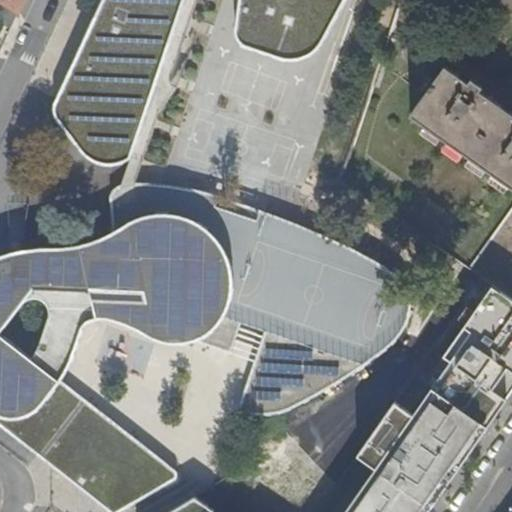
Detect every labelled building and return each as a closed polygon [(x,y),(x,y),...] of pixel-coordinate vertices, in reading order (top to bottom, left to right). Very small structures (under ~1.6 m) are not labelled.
[(0,0),(5,4),(19,13),(25,0),(0,0)] [(182,0),(104,0),(56,106),(57,118),(88,164),(98,168),(111,169),(130,158),(182,0)] [(182,0),(130,158),(143,161),(197,0),(182,0)] [(236,0),(232,36),(233,42),(239,45),(291,62),(305,58),(311,54),(342,0),(236,0)] [(19,13),(5,4),(0,11),(0,20),(12,28),(19,13)] [(511,187),(511,114),(479,91),(482,86),(472,78),(469,83),(446,67),(411,116),(511,187)] [(0,418),(8,420),(13,420),(17,420),(22,419),(26,417),(38,410),(46,400),(60,381),(65,374),(71,361),(82,330),(84,326),(86,324),(88,323),(94,320),(101,319),(107,320),(116,322),(126,326),(133,329),(139,332),(147,337),(158,342),(171,345),(180,344),(188,343),(195,342),(229,353),(241,323),(264,331),(238,411),(248,414),(256,415),(265,415),(272,415),(279,414),(292,409),(310,400),(351,375),(392,345),(398,340),(402,334),(406,329),(409,325),(411,319),(412,314),(413,308),(413,303),(412,299),(412,296),(410,291),(408,287),(407,284),(405,281),(402,278),(400,276),(393,271),(384,264),(374,259),(356,249),(325,235),(307,227),(264,211),(235,201),(209,192),(180,187),(160,184),(150,183),(135,183),(143,161),(130,158),(121,185),(118,186),(115,188),(113,190),(111,194),(110,197),(111,210),(112,231),(106,234),(96,239),(85,242),(73,245),(61,246),(38,247),(20,249),(5,253),(0,254),(0,418)] [(491,283),(511,297),(511,206),(469,268),(482,277),(491,283)] [(511,297),(491,283),(441,359),(449,364),(412,417),(393,404),(355,458),(373,471),(344,511),(210,511),(194,500),(174,511),(426,511),(511,391),(511,297)] [(0,418),(0,425),(109,511),(119,511),(176,480),(178,477),(178,474),(176,470),(60,381),(46,400),(38,410),(26,417),(22,419),(17,420),(13,420),(8,420),(0,418)]
